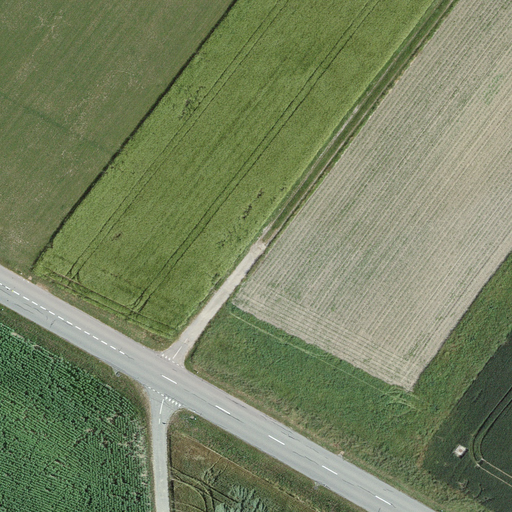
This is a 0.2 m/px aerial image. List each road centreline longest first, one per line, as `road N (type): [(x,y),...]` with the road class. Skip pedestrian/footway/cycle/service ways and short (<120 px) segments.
road 1 (track): [(165,377),(446,0)]
road 2 (secondary): [(0,284),(402,511)]
road 3 (track): [(165,377),(158,431),(163,511)]
